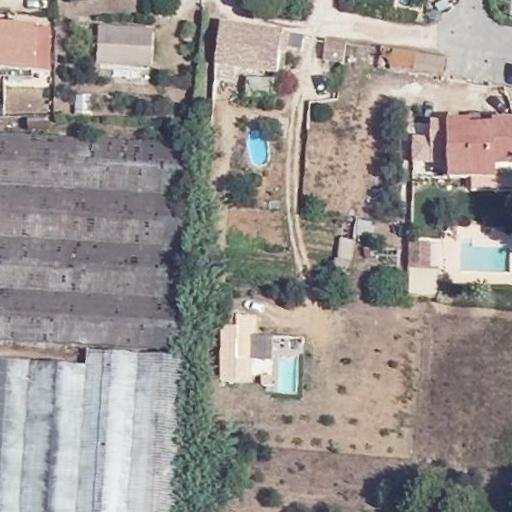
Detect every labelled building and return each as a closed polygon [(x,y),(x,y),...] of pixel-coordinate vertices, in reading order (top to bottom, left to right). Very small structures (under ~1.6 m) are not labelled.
[(153,45),(154,27),(101,24),(99,59),(152,62),(153,45)] [(301,49),(303,37),(222,24),(216,64),(277,73),(280,54),(287,54),(288,48),(301,49)] [(0,68),(32,69),(34,27),(0,25),(0,68)] [(341,62),(344,43),(326,40),(323,60),(341,62)] [(383,49),(379,68),(414,73),(418,54),(383,49)] [(414,73),(443,77),(447,59),(418,54),(414,73)] [(76,115),(92,114),(91,95),(74,97),(76,115)] [(511,170),(511,114),(493,114),(493,119),(478,119),(478,114),(447,114),(447,117),(429,117),(429,135),(411,135),(411,161),(448,162),(448,179),(469,179),(470,170),(511,170)] [(192,142),(0,132),(0,217),(188,228),(192,142)] [(469,179),(511,180),(511,170),(470,170),(469,179)] [(0,337),(184,348),(188,228),(0,217),(0,337)] [(368,238),(371,221),(356,218),(353,235),(368,238)] [(408,269),(431,270),(432,244),(409,243),(408,269)] [(365,260),(376,260),(376,249),(365,248),(365,260)] [(236,360),(250,360),(250,374),(273,374),(273,334),(254,334),(254,315),(237,315),(236,360)] [(284,343),(278,389),(294,391),(300,345),(284,343)] [(0,511),(75,511),(86,362),(0,357),(0,511)] [(84,511),(171,511),(181,370),(94,366),(84,511)]
